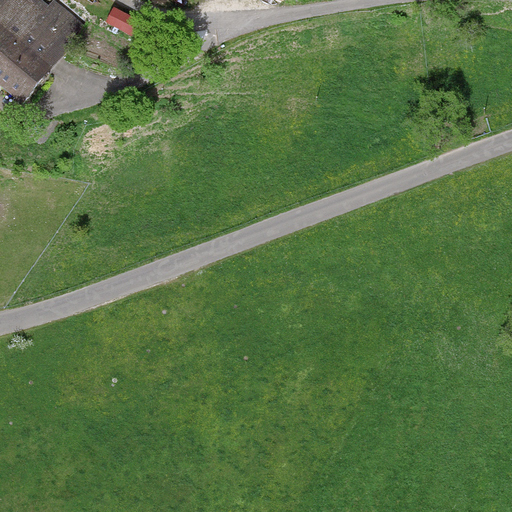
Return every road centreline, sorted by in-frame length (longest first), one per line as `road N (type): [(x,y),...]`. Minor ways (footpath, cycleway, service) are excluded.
road 1 (residential): [(511,141),(0,324)]
road 2 (residential): [(121,0),(164,19),(215,25),(376,0)]
